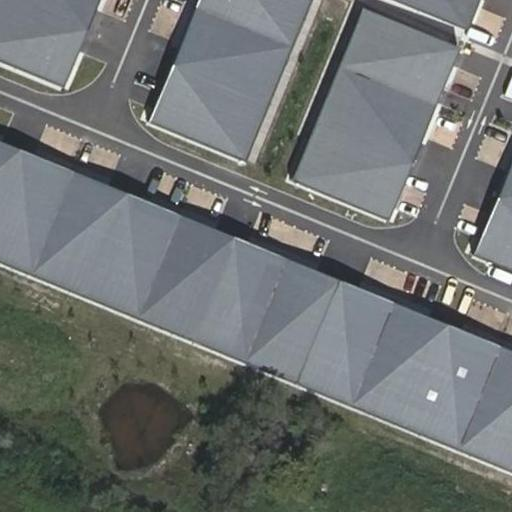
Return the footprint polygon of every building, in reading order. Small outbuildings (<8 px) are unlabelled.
[(107,0),(0,0),(0,64),(70,92),(107,0)] [(311,0),(198,0),(149,122),(246,161),(311,0)] [(479,0),(394,0),(467,30),(479,0)] [(463,43),(366,4),(295,176),(392,215),(463,43)] [(511,358),(0,149),(0,263),(511,472),(511,358)] [(511,160),(473,255),(511,271),(511,160)]
